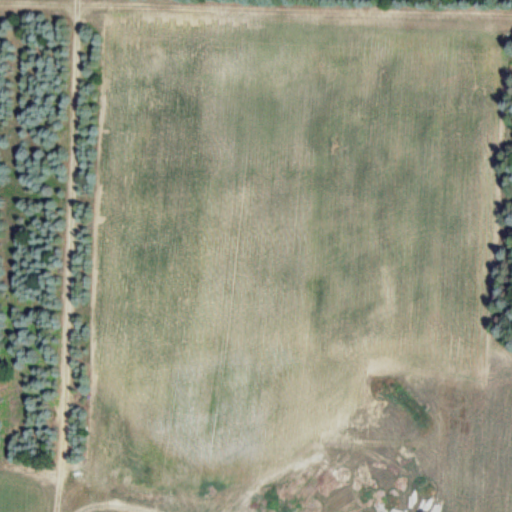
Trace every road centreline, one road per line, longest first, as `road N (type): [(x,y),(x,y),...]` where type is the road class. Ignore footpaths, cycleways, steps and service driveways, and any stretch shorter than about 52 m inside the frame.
road 1 (track): [(96,511),(123,0)]
road 2 (track): [(374,0),(361,511)]
